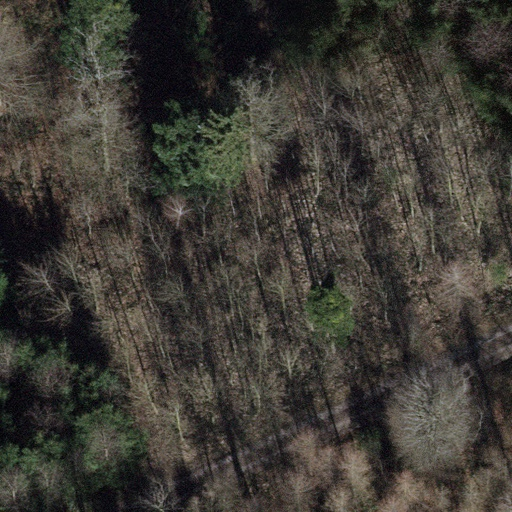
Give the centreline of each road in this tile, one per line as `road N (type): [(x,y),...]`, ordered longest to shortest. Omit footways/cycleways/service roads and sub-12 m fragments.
road 1 (track): [(140,511),(511,330)]
road 2 (track): [(0,214),(191,487)]
road 3 (track): [(511,149),(394,0)]
